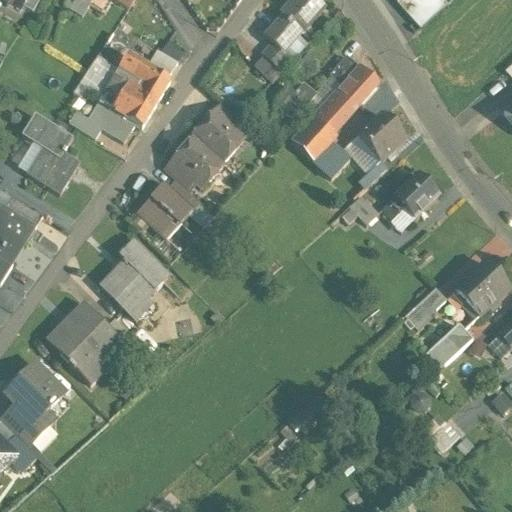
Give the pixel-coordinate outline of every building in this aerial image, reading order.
[(5,0),(20,9),(22,6),(25,0),(5,0)] [(25,0),(22,6),(32,12),(39,0),(25,0)] [(82,13),(88,0),(75,0),(71,7),(82,13)] [(134,0),(110,0),(127,10),(134,0)] [(281,18),(264,38),(272,46),(281,55),(282,53),(326,8),(316,0),(294,0),(279,16),(281,18)] [(440,0),(400,0),(397,4),(421,30),(446,7),(440,0)] [(170,75),(183,52),(165,42),(152,64),(170,75)] [(281,55),(272,46),(262,57),(280,74),(291,61),(282,53),(281,55)] [(127,58),(99,104),(134,125),(141,130),(169,83),(127,58)] [(346,58),(329,77),(331,79),(341,88),(359,69),(346,58)] [(326,104),(314,119),(332,135),(377,85),(359,69),(341,88),(326,104)] [(331,79),(316,95),(326,104),(341,88),(331,79)] [(287,87),(274,104),(295,122),(303,112),(316,95),(302,84),(294,93),(287,87)] [(316,95),(303,112),(313,120),(314,119),(326,104),(316,95)] [(134,125),(99,104),(88,122),(88,123),(102,131),(123,144),(134,125)] [(243,126),(223,108),(215,117),(214,118),(234,136),(235,136),(243,126)] [(102,131),(88,123),(88,122),(76,114),(69,125),(95,141),(102,131)] [(193,141),(172,165),(174,167),(174,166),(195,184),(194,185),(202,192),(223,168),(221,166),(242,142),(235,136),(234,136),(214,118),(215,117),(213,115),(191,140),(193,141)] [(382,116),(357,138),(380,164),(380,163),(405,141),(382,116)] [(72,142),(34,118),(21,139),(45,155),(30,180),(59,199),(79,167),(65,157),(66,155),(65,154),(72,142)] [(313,120),(291,143),(312,163),(331,143),(328,140),(332,135),(314,119),(313,120)] [(380,164),(357,138),(345,149),(368,174),(380,164)] [(331,143),(312,163),(331,179),(343,167),(349,160),(331,143)] [(360,172),(349,160),(343,167),(354,178),(360,172)] [(365,176),(359,182),(365,189),(386,170),(380,163),(380,164),(365,176)] [(195,184),(174,166),(174,167),(166,176),(174,183),(186,194),(194,185),(195,184)] [(360,172),(354,178),(359,182),(365,176),(360,172)] [(417,176),(394,198),(394,199),(414,220),(415,220),(438,198),(417,176)] [(186,194),(174,183),(166,192),(192,214),(199,205),(186,194)] [(162,189),(136,218),(165,244),(192,214),(166,192),(162,189)] [(378,215),(361,197),(349,207),(351,209),(357,216),(366,226),(378,215)] [(414,220),(394,199),(380,212),(391,223),(401,214),(411,224),(414,220)] [(41,221),(11,202),(6,211),(30,227),(35,230),(41,221)] [(6,211),(0,207),(0,286),(12,267),(7,265),(30,227),(6,211)] [(351,209),(343,217),(348,224),(357,216),(351,209)] [(166,281),(132,247),(118,261),(123,266),(122,267),(124,269),(117,276),(116,275),(100,291),(129,320),(166,281)] [(484,265),(454,293),(464,304),(479,320),(509,292),(484,265)] [(435,291),(404,318),(415,330),(445,302),(435,291)] [(464,304),(454,293),(448,299),(457,309),(460,305),(462,307),(464,304)] [(83,307),(46,345),(82,381),(106,357),(110,361),(122,348),(123,347),(106,330),(83,307)] [(128,337),(114,322),(106,330),(123,347),(122,348),(144,371),(154,361),(129,336),(128,337)] [(511,325),(499,337),(509,347),(511,344),(511,325)] [(458,328),(425,357),(439,372),(472,343),(458,328)] [(509,347),(499,337),(488,347),(501,361),(511,350),(509,347)] [(485,348),(475,343),(470,353),(480,358),(485,348)] [(33,370),(6,398),(16,408),(17,407),(34,426),(39,421),(62,398),(33,370)] [(427,402),(422,397),(416,397),(412,402),(412,408),(416,413),(422,413),(427,408),(427,402)] [(317,398),(287,425),(294,433),(297,430),(301,435),(328,411),(317,398)] [(34,426),(17,407),(16,408),(0,423),(0,424),(26,451),(47,429),(39,421),(34,426)] [(26,451),(0,424),(0,443),(15,459),(11,464),(22,475),(36,461),(26,451)] [(445,424),(430,437),(437,445),(439,443),(446,451),(459,439),(445,424)] [(355,432),(339,446),(347,455),(363,441),(355,432)] [(0,473),(11,464),(15,459),(0,443),(0,473)]
